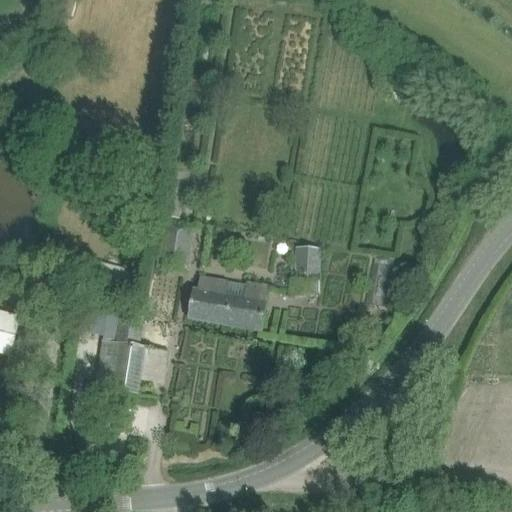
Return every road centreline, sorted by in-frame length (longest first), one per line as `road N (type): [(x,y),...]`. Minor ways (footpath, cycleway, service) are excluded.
road 1 (tertiary): [(178,495),(281,467),(346,425),(420,354),(511,226)]
road 2 (tertiary): [(0,509),(178,495)]
